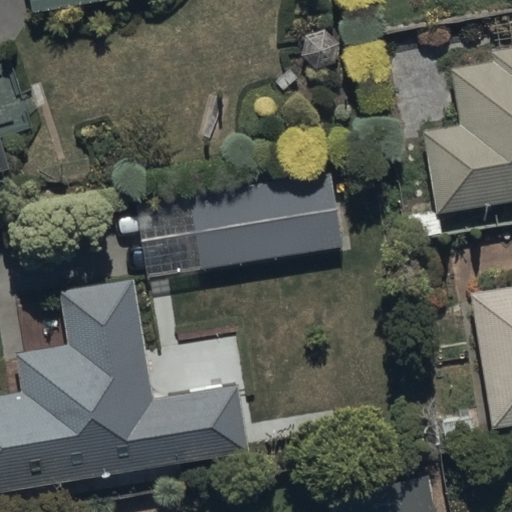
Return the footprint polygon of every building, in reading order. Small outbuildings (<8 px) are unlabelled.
[(427,129),(439,209),(511,198),(511,46),(495,49),(496,57),(456,64),(465,124),(427,129)] [(0,168),(10,165),(0,132),(0,168)] [(143,272),(342,241),(331,172),(132,203),(143,272)] [(0,484),(246,448),(237,385),(151,397),(137,298),(134,278),(59,289),(68,346),(16,354),(21,390),(0,393),(0,484)] [(511,289),(468,297),(491,432),(511,428),(511,289)] [(334,497),(336,511),(442,511),(439,483),(334,497)]
